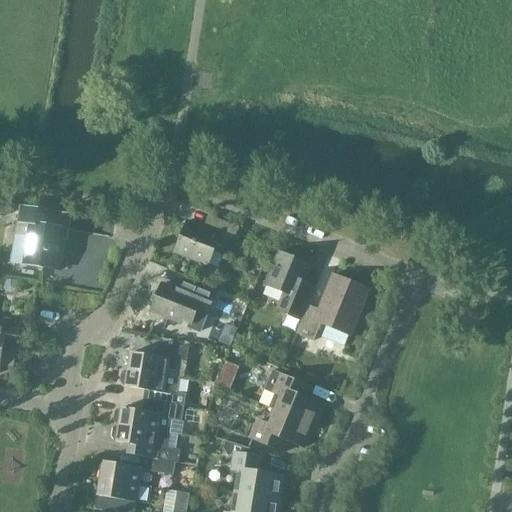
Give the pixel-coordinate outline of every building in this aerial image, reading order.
[(9,203),(0,201),(0,214),(7,216),(9,203)] [(66,214),(19,206),(10,263),(60,271),(63,252),(60,251),(66,214)] [(207,266),(217,241),(219,236),(233,242),(239,228),(216,219),(210,231),(187,222),(174,253),(207,266)] [(265,286),(283,293),(276,310),(285,315),(301,321),(312,294),(300,289),(310,265),(278,253),(265,286)] [(349,336),(368,290),(333,275),(319,310),(308,306),(296,334),(313,341),(320,324),(326,327),(321,338),(343,347),(348,336),(349,336)] [(154,290),(150,301),(154,303),(150,312),(167,319),(169,316),(191,324),(189,328),(199,332),(207,312),(215,293),(191,283),(183,280),(179,291),(162,284),(158,292),(154,290)] [(0,366),(3,346),(16,348),(21,322),(0,318),(0,366)] [(130,353),(127,370),(167,377),(168,370),(177,371),(179,362),(186,363),(188,349),(160,344),(158,358),(130,353)] [(178,379),(167,377),(127,370),(127,372),(124,371),(121,373),(119,382),(122,385),(125,386),(125,387),(157,393),(155,403),(183,408),(185,395),(176,393),(178,379)] [(276,409),(275,411),(312,426),(313,424),(317,423),(322,410),(320,407),(321,404),(300,396),(305,385),(271,371),(263,390),(276,396),(272,407),(276,409)] [(220,376),(217,385),(228,390),(232,381),(220,376)] [(346,450),(361,400),(341,394),(327,445),(346,450)] [(370,413),(386,420),(392,406),(376,399),(370,413)] [(118,425),(158,432),(158,431),(169,433),(171,421),(180,423),(183,408),(155,403),(154,414),(121,408),(121,410),(118,410),(115,412),(113,420),(116,424),(119,424),(118,425)] [(303,449),(312,426),(275,411),(269,425),(259,421),(251,440),(277,451),(282,440),(303,449)] [(159,448),(176,450),(178,435),(169,433),(158,431),(158,432),(118,425),(118,427),(115,426),(112,429),(111,437),(113,440),(116,441),(116,443),(125,444),(123,455),(147,459),(157,461),(159,448)] [(238,471),(235,493),(280,500),(284,477),(257,473),(260,458),(261,453),(224,441),(222,449),(226,456),(233,457),(231,470),(238,471)] [(184,465),(186,452),(176,450),(159,448),(157,461),(147,459),(145,472),(172,476),(174,463),(184,465)] [(102,462),(99,479),(139,486),(142,468),(102,462)] [(136,503),(139,486),(99,479),(97,496),(98,497),(96,508),(117,511),(133,511),(135,503),(136,503)] [(185,511),(188,494),(176,492),(173,511),(185,511)] [(278,511),(280,500),(235,493),(231,511),(278,511)]
